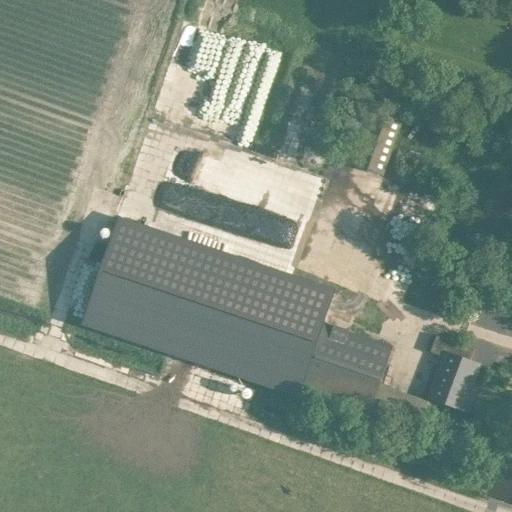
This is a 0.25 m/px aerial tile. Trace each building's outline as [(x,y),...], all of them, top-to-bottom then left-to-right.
[(351,163),(383,175),(413,86),(380,75),(365,119),(351,163)] [(334,248),(356,189),(337,182),(314,241),(334,248)] [(391,345),(322,321),(332,292),(116,219),(82,319),(367,416),(391,345)] [(422,246),(414,266),(432,274),(440,253),(422,246)] [(469,360),(473,348),(436,334),(430,351),(441,355),(426,396),(467,412),(477,387),(472,384),(479,364),(469,360)] [(386,414),(420,424),(428,400),(396,389),(386,414)]
